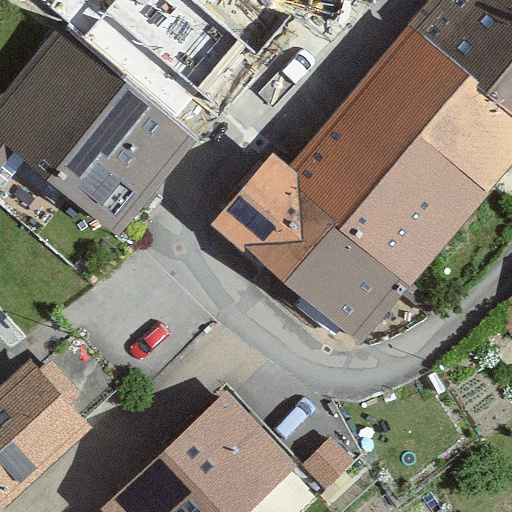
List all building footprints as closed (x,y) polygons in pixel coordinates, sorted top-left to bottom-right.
[(40,0),(76,27),(0,123),(0,146),(113,235),(297,0),(40,0)] [(511,0),(449,0),(296,174),(273,161),(219,224),(358,333),(511,152),(511,0)] [(0,497),(6,503),(89,428),(82,421),(120,386),(76,337),(34,374),(29,368),(0,394),(0,497)] [(244,511),(293,465),(228,398),(108,511),(244,511)] [(323,484),(356,456),(334,430),(301,458),(323,484)]
